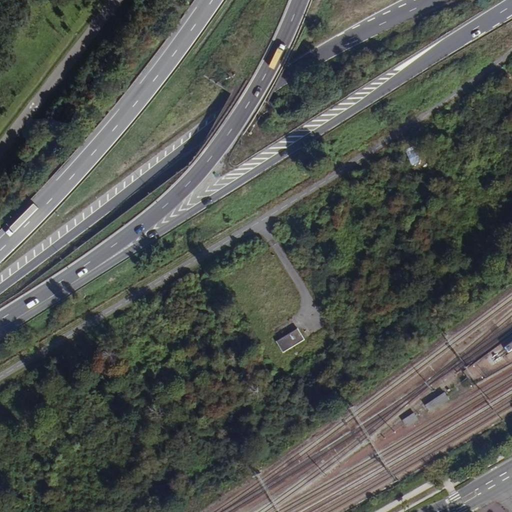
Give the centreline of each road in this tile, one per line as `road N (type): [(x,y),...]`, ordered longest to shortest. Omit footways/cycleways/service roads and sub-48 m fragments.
road 1 (primary): [(0,329),(511,5)]
road 2 (primary): [(434,0),(262,91),(0,289)]
road 3 (motorway): [(0,321),(138,228),(188,183),(256,91),(300,0)]
road 4 (motorway): [(212,0),(115,128),(0,246)]
road 5 (unclassified): [(114,0),(0,142)]
